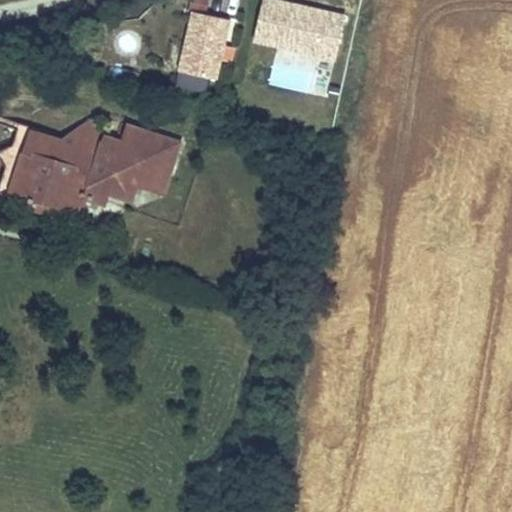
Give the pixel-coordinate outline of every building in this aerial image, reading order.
[(339,10),(287,0),(258,0),(251,37),(315,50),(317,38),(333,41),(339,10)] [(176,70),(212,77),(224,18),(188,10),(176,70)] [(317,38),(315,50),(330,53),(333,41),(317,38)] [(98,117),(63,140),(102,153),(107,138),(98,117)] [(63,140),(21,126),(12,144),(0,152),(6,166),(0,182),(0,199),(7,201),(10,193),(33,198),(30,208),(48,213),(51,205),(73,211),(86,201),(106,207),(111,192),(124,194),(137,189),(141,182),(166,191),(175,156),(169,138),(129,126),(125,142),(107,138),(102,153),(63,140)]
